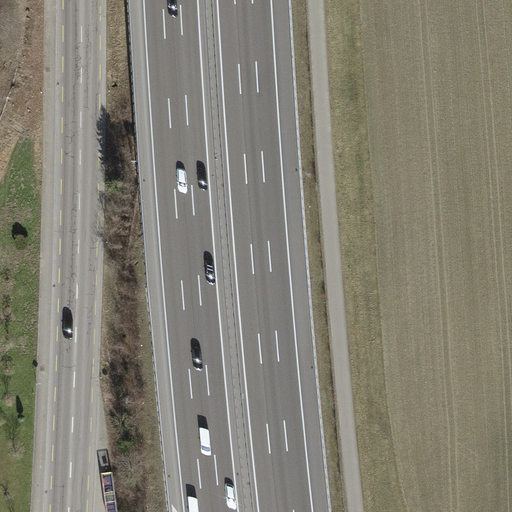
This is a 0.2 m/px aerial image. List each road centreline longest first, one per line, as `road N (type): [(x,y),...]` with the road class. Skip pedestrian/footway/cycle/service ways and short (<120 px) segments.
road 1 (motorway): [(286,511),(245,0)]
road 2 (motorway): [(171,0),(212,511)]
road 3 (track): [(317,0),(356,511)]
road 4 (primary): [(69,511),(82,0)]
